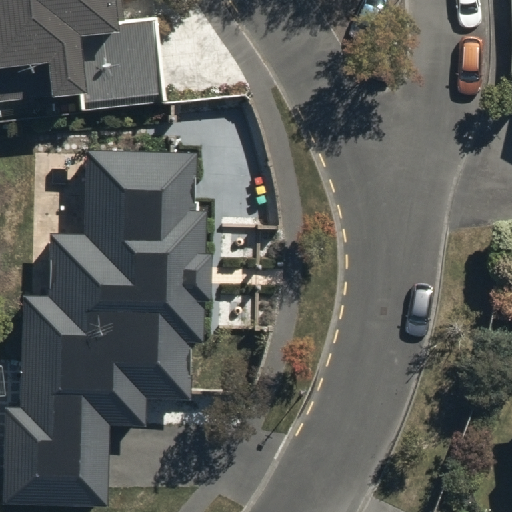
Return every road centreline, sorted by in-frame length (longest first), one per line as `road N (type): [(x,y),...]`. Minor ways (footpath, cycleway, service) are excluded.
road 1 (residential): [(311,511),(367,395),(394,305),(406,206)]
road 2 (residential): [(406,206),(270,0)]
road 3 (residential): [(439,0),(430,133)]
